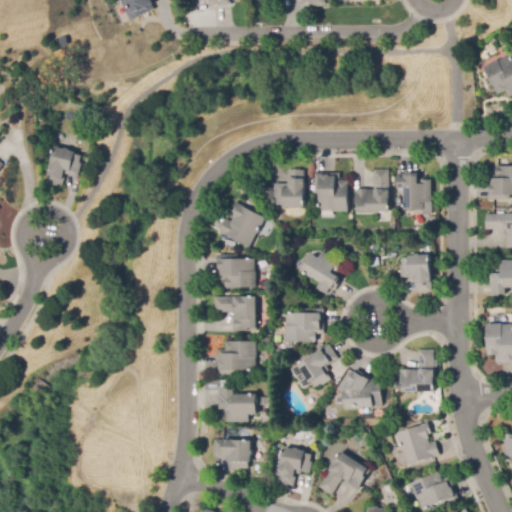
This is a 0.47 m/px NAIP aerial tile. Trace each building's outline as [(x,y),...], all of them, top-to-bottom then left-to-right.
[(155,0),(158,6),(155,8),(156,10),(131,22),(120,0),(155,0)] [(311,8),(309,0),(325,0),(327,5),(311,8)] [(187,11),(186,3),(193,2),(194,10),(187,11)] [(511,96),(510,98),(506,91),(498,95),(484,67),(498,60),(499,61),(511,55),(511,57),(511,96)] [(63,187),(47,183),(57,148),(83,155),(80,163),(82,164),(79,177),(66,174),(63,187)] [(489,200),(489,175),(496,175),(496,167),(511,166),(511,195),(510,195),(510,199),(489,200)] [(305,206),(277,206),(277,199),(275,198),(275,183),(288,183),(288,170),(305,171),(305,206)] [(390,212),(356,212),(356,190),(374,190),(374,170),(388,170),(388,190),(390,190),(390,212)] [(350,211),(321,211),(321,193),(316,193),(316,173),(341,173),(340,180),(350,180),(350,211)] [(425,211),(405,210),(405,188),(399,188),(399,175),(409,175),(409,173),(421,174),(421,180),(433,180),(432,203),(425,203),(425,211)] [(251,248),(220,232),(227,219),(232,221),(235,214),(232,212),(237,202),(266,217),(251,248)] [(511,249),(506,249),(505,230),(486,230),(486,214),(511,214),(511,249)] [(332,295),(319,288),(322,282),(304,272),(314,254),(321,258),(325,252),(344,263),(338,273),(344,276),(335,292),(334,291),(332,295)] [(227,289),(227,280),(218,280),(218,255),(238,255),(238,260),(256,259),(257,288),(227,289)] [(420,294),(420,292),(416,292),(415,277),(402,278),(401,266),(403,266),(403,257),(430,256),(433,292),(429,292),(429,293),(420,294)] [(511,260),(511,288),(506,288),(506,295),(495,295),(495,288),(494,288),(494,284),(492,284),(492,274),(499,274),(499,260),(511,260)] [(236,330),(235,313),(216,313),(215,298),(258,297),(258,330),(236,330)] [(287,342),(286,313),(323,312),(324,334),(317,334),(317,342),(287,342)] [(511,362),(497,363),(497,355),(489,355),(488,324),(504,323),(504,325),(511,325),(511,362)] [(239,375),(218,375),(218,350),(225,350),(225,342),(257,341),(257,371),(239,371),(239,375)] [(315,388),(300,365),(330,345),(339,359),(325,368),(332,379),(324,385),(321,384),(315,388)] [(402,392),(402,370),(419,370),(419,350),(435,350),(436,392),(402,392)] [(345,407),(344,391),(357,369),(373,379),(382,379),(383,405),(345,407)] [(250,423),(227,423),(227,414),(225,414),(225,409),(219,409),(219,394),(220,394),(220,388),(257,388),(257,415),(250,415),(250,423)] [(408,466),(403,450),(402,450),(397,434),(430,423),(433,433),(430,435),(431,438),(429,438),(431,443),(436,441),(441,454),(408,466)] [(242,471),(229,471),(229,457),(215,456),(215,452),(213,452),(214,443),(215,443),(215,439),(251,441),(250,469),(242,468),(242,471)] [(294,486),(279,483),(286,449),(313,454),(311,462),(313,462),(311,473),(301,471),(301,474),(297,474),(294,486)] [(333,495),(320,487),(343,452),(371,471),(359,489),(343,479),(333,495)] [(423,510),(411,484),(440,471),(444,479),(450,477),(460,499),(441,508),(439,503),(423,510)]
